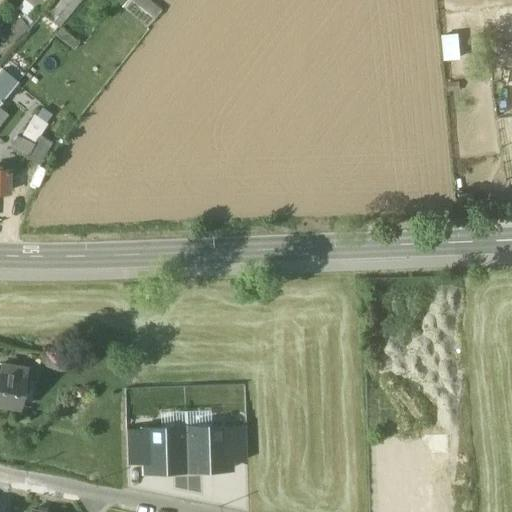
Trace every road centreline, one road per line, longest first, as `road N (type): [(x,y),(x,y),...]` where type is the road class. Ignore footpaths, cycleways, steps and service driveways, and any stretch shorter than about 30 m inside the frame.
road 1 (primary): [(511,241),(0,256)]
road 2 (residential): [(181,511),(0,476)]
